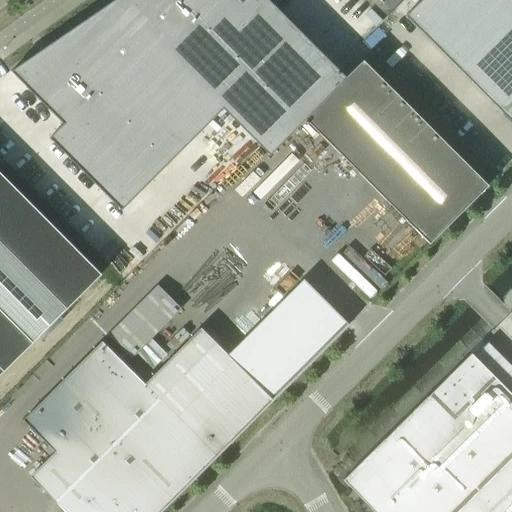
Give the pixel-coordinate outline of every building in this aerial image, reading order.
[(113,0),(10,72),(63,125),(48,138),(120,210),(222,108),(113,0)] [(239,0),(115,0),(223,108),(268,154),(345,78),(267,0),(243,0),(241,2),(239,0)] [(511,0),(420,0),(404,16),(502,115),(511,124),(511,0)] [(362,61),(303,119),(428,245),(487,186),(362,61)] [(0,374),(100,275),(0,174),(0,374)] [(30,476),(65,511),(160,511),(348,325),(302,279),(243,338),(226,355),(199,328),(143,384),(100,342),(22,420),(54,452),(30,476)] [(157,285),(107,335),(130,358),(180,309),(157,285)] [(164,356),(150,341),(135,355),(150,370),(164,356)] [(511,511),(511,395),(470,354),(342,480),(373,511),(511,511)]
